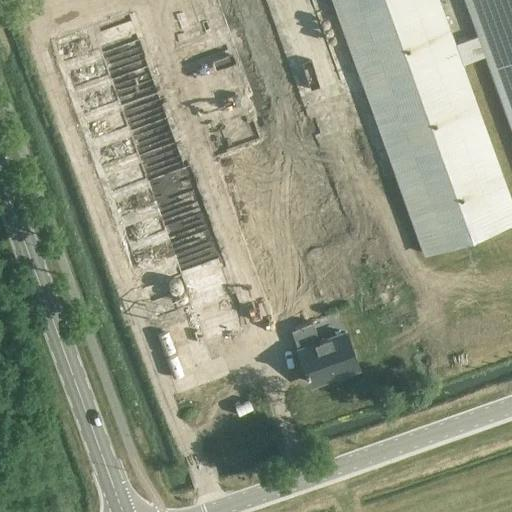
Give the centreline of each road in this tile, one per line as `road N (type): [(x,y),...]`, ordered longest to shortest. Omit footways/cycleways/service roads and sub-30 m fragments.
road 1 (secondary): [(0,176),(122,511)]
road 2 (unclassified): [(210,511),(511,407)]
